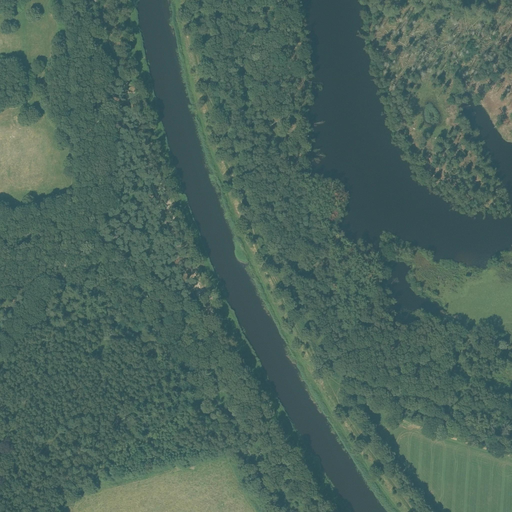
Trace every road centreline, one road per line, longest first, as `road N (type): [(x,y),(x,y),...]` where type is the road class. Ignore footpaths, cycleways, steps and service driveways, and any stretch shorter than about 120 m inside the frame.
road 1 (track): [(83,230),(116,247),(285,511)]
road 2 (track): [(96,223),(102,200),(89,0)]
road 3 (track): [(235,187),(322,374)]
road 4 (track): [(184,0),(235,187)]
road 5 (track): [(322,374),(414,511)]
road 6 (track): [(0,349),(96,223)]
